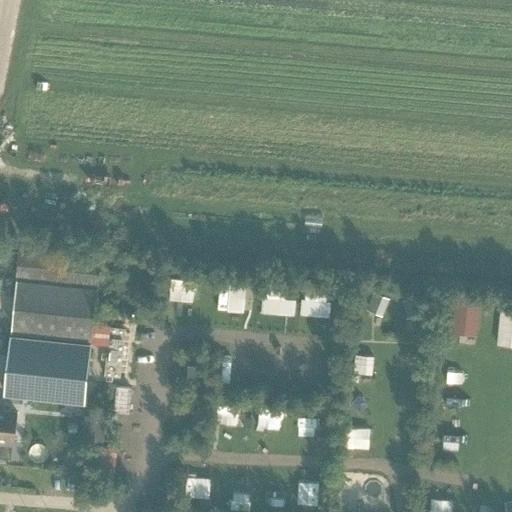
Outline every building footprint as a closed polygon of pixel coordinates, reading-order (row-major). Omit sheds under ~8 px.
[(91,243),(92,225),(54,222),(53,240),(91,243)] [(17,280),(11,332),(91,340),(96,288),(28,281),(28,279),(97,287),(100,258),(20,250),(17,278),(22,279),(22,280),(17,280)] [(221,311),(246,312),(247,286),(223,284),(221,311)] [(264,315),(296,316),(296,298),(264,297),(264,315)] [(302,299),(302,317),(331,317),(331,299),(302,299)] [(511,310),(501,309),(495,346),(511,348),(511,310)] [(126,328),(109,326),(104,374),(120,376),(126,328)] [(10,342),(5,393),(84,402),(91,344),(11,335),(10,342)] [(0,410),(0,457),(11,459),(13,441),(16,412),(0,410)] [(105,418),(83,416),(81,440),(103,442),(105,418)]
